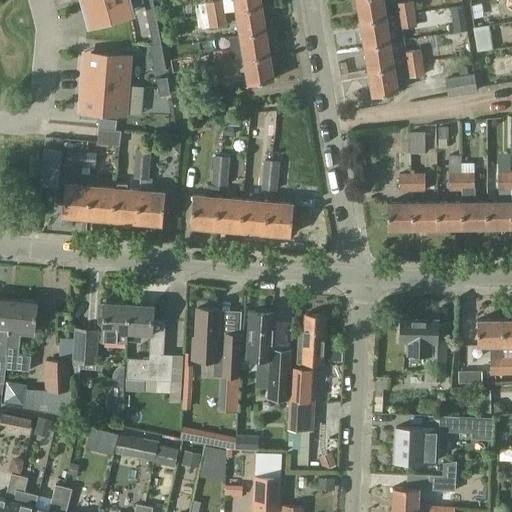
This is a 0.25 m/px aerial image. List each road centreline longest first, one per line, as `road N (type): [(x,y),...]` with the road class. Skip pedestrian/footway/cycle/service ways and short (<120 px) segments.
road 1 (residential): [(0,247),(361,279)]
road 2 (residential): [(361,279),(309,0)]
road 3 (residential): [(349,511),(361,279)]
road 4 (residential): [(35,0),(50,48),(44,116),(0,122)]
road 5 (residential): [(361,279),(511,275)]
